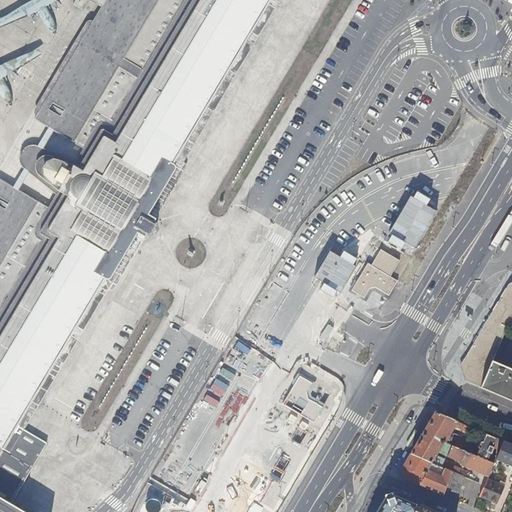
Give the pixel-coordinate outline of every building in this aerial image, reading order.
[(104,0),(38,117),(169,195),(179,179),(178,172),(177,170),(177,168),(277,0),(160,0),(158,4),(151,0),(104,0)] [(0,511),(4,511),(20,486),(29,470),(42,448),(20,435),(39,402),(104,294),(106,295),(108,295),(110,294),(144,239),(149,232),(152,234),(159,222),(156,220),(169,195),(38,117),(31,130),(30,134),(31,139),(33,142),(42,147),(36,157),(32,155),(29,155),(26,155),(23,156),(20,158),(17,161),(15,164),(14,168),(15,172),(16,175),(19,178),(22,181),(16,192),(6,185),(2,185),(0,185),(0,511)] [(380,241),(354,291),(368,299),(365,305),(380,313),(407,263),(390,254),(393,248),(380,241)] [(511,325),(511,282),(505,285),(490,312),(459,365),(463,382),(476,387),(477,385),(511,399),(511,373),(486,363),(503,322),(511,326),(511,325)] [(417,430),(423,433),(433,416),(428,413),(417,430)] [(469,428),(435,413),(433,416),(423,433),(422,435),(468,454),(470,449),(460,445),(460,443),(455,441),(455,440),(447,437),(451,427),(467,434),(469,428)] [(501,442),(484,434),(474,457),(485,461),(487,455),(489,456),(489,455),(491,456),(493,453),(491,452),(492,449),(490,449),(492,445),(499,448),(501,442)] [(468,454),(422,435),(411,453),(409,456),(436,467),(441,469),(447,472),(449,466),(442,462),(443,461),(434,457),(437,452),(455,460),(457,464),(487,476),(492,464),(485,461),(474,457),(468,454)] [(396,466),(402,469),(409,456),(411,453),(405,450),(396,466)] [(436,467),(409,456),(402,469),(403,479),(442,496),(452,474),(447,472),(441,469),(436,481),(429,478),(436,467)] [(449,466),(447,472),(452,474),(457,476),(459,469),(449,466)] [(459,469),(457,476),(464,479),(466,480),(469,473),(459,469)] [(457,476),(452,474),(442,496),(454,501),(464,479),(457,476)] [(483,486),(478,498),(495,505),(503,488),(485,480),(483,486)] [(247,510),(252,494),(236,490),(234,496),(232,505),(247,510)] [(434,511),(392,494),(386,495),(374,511),(434,511)]
